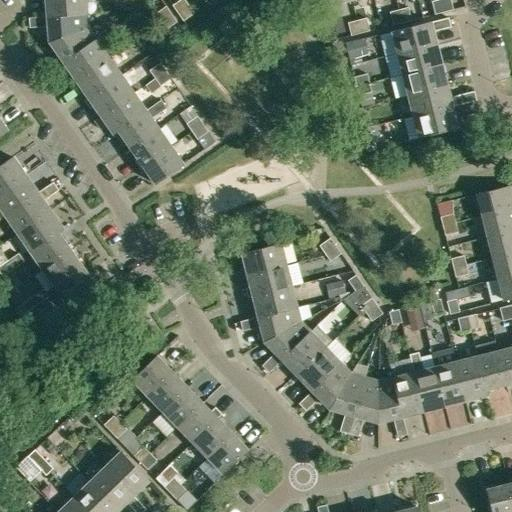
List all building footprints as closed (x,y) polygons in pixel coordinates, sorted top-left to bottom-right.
[(86,13),(84,0),(46,0),(48,16),(86,13)] [(178,0),(172,4),(178,12),(188,4),(185,0),(178,0)] [(435,14),(444,11),(441,0),(434,0),(432,1),(435,14)] [(450,0),(441,0),(444,11),(453,9),(450,0)] [(188,4),(178,12),(183,20),(194,12),(188,4)] [(155,13),(160,21),(171,13),(166,5),(155,13)] [(408,6),(397,9),(400,23),(411,20),(408,6)] [(400,23),(397,9),(389,11),(393,24),(400,23)] [(87,27),(86,13),(48,16),(50,41),(87,27)] [(176,21),(171,13),(160,21),(165,29),(176,21)] [(42,17),(29,18),(29,27),(42,26),(42,17)] [(333,19),(336,32),(344,31),(341,17),(333,19)] [(355,20),(359,33),(370,30),(366,17),(355,20)] [(393,31),(398,54),(435,44),(432,31),(451,27),(448,17),(430,22),(430,21),(393,31)] [(351,35),(359,33),(355,20),(347,22),(351,35)] [(64,61),(95,39),(87,27),(50,41),(64,61)] [(346,43),(350,59),(370,54),(366,38),(346,43)] [(95,39),(64,61),(77,79),(108,58),(95,39)] [(404,74),(440,64),(435,44),(398,54),(404,74)] [(54,57),(43,64),(48,72),(59,65),(54,57)] [(89,97),(120,75),(108,58),(77,79),(89,97)] [(149,69),(155,78),(166,70),(160,62),(149,69)] [(446,85),(440,64),(404,74),(409,94),(446,85)] [(171,77),(166,70),(155,78),(160,85),(171,77)] [(354,76),(356,86),(370,82),(368,72),(354,76)] [(120,75),(89,97),(84,100),(89,108),(95,105),(101,115),(132,93),(120,75)] [(356,86),(358,94),(372,91),(370,82),(356,86)] [(409,94),(414,116),(451,106),(476,100),(474,91),(449,97),(446,85),(409,94)] [(114,132),(144,110),(132,93),(101,115),(114,132)] [(160,98),(150,106),(156,114),(166,107),(160,98)] [(179,113),(192,131),(203,123),(191,105),(179,113)] [(457,128),(451,106),(414,116),(420,137),(457,128)] [(157,128),(144,110),(114,132),(114,133),(118,131),(130,148),(157,128)] [(208,131),(203,123),(192,131),(197,139),(208,131)] [(142,165),(169,146),(157,128),(130,148),(142,165)] [(373,135),(363,137),(366,150),(376,148),(373,135)] [(155,184),(183,165),(169,146),(142,165),(155,184)] [(0,164),(0,192),(25,175),(12,156),(0,164)] [(37,193),(25,175),(0,192),(0,206),(6,215),(37,193)] [(37,193),(6,215),(18,232),(50,211),(43,201),(58,190),(53,182),(37,193)] [(511,207),(511,184),(478,193),(483,215),(511,207)] [(511,207),(483,215),(488,236),(511,230),(511,207)] [(62,229),(50,211),(18,232),(31,251),(62,229)] [(440,216),(443,225),(455,222),(453,212),(440,216)] [(443,225),(445,234),(458,231),(455,222),(443,225)] [(62,229),(31,251),(43,268),(70,249),(59,232),(63,229),(62,229)] [(511,230),(488,236),(494,257),(511,252),(511,230)] [(319,245),(325,253),(335,246),(329,237),(319,245)] [(280,243),(243,252),(248,274),(285,265),(280,243)] [(330,260),(340,253),(335,246),(325,253),(330,260)] [(83,267),(70,249),(43,268),(55,286),(83,267)] [(511,252),(494,257),(499,279),(511,275),(511,252)] [(18,253),(7,261),(13,269),(24,261),(18,253)] [(464,254),(451,257),(454,267),(466,264),(464,254)] [(0,272),(2,276),(13,269),(7,261),(0,265),(0,272)] [(454,267),(456,276),(469,273),(466,264),(454,267)] [(290,286),(285,265),(248,274),(251,286),(245,288),(247,297),(253,296),(253,295),(290,286)] [(68,304),(95,285),(83,267),(55,286),(68,304)] [(347,279),(355,291),(363,285),(355,274),(347,279)] [(511,275),(499,279),(504,300),(511,298),(511,275)] [(342,279),(330,281),(333,295),(338,294),(345,293),(345,291),(342,279)] [(18,285),(6,294),(14,305),(26,296),(18,285)] [(364,309),(367,312),(377,305),(363,285),(355,291),(344,301),(358,315),(364,309)] [(296,307),(290,286),(253,295),(253,296),(259,316),(296,307)] [(43,289),(32,296),(38,304),(48,297),(43,289)] [(27,312),(38,304),(32,296),(21,304),(27,312)] [(440,298),(430,301),(434,315),(443,312),(440,298)] [(456,298),(450,299),(446,300),(450,313),(459,311),(456,298)] [(425,326),(419,304),(405,308),(411,330),(425,326)] [(382,312),(377,305),(367,312),(372,320),(382,312)] [(509,306),(499,309),(502,320),(511,317),(509,306)] [(296,307),(259,316),(265,341),(299,321),(296,307)] [(398,308),(388,311),(392,324),(401,321),(398,308)] [(476,315),(467,317),(469,328),(479,326),(476,315)] [(469,328),(467,317),(457,319),(460,330),(469,328)] [(240,321),(242,330),(255,327),(253,318),(240,321)] [(35,320),(26,326),(32,335),(41,329),(35,320)] [(310,332),(299,321),(265,341),(282,359),(310,332)] [(318,324),(310,332),(282,359),(297,374),(325,348),(333,340),(318,324)] [(325,348),(297,374),(312,390),(340,363),(325,348)] [(511,382),(511,348),(498,352),(506,384),(511,382)] [(414,373),(423,410),(444,405),(435,367),(423,370),(418,352),(409,354),(414,373)] [(498,352),(477,357),(485,389),(486,389),(506,384),(498,352)] [(156,355),(132,378),(148,395),(172,371),(156,355)] [(268,372),(278,363),(271,356),(262,365),(268,372)] [(456,362),(465,399),(487,394),(486,389),(485,389),(477,357),(456,362)] [(456,362),(435,367),(444,405),(465,399),(456,362)] [(350,374),(340,363),(312,390),(330,408),(350,374)] [(187,387),(172,371),(148,395),(164,410),(187,387)] [(414,373),(393,378),(402,415),(423,410),(414,373)] [(364,378),(350,374),(330,408),(354,415),(364,378)] [(378,382),(364,378),(354,415),(378,421),(378,382)] [(402,415),(393,378),(378,382),(378,421),(393,418),(397,436),(407,434),(402,415)] [(202,402),(187,387),(164,410),(179,426),(202,402)] [(299,403),(305,410),(315,401),(308,394),(299,403)] [(210,411),(202,402),(179,426),(194,441),(217,418),(222,413),(215,407),(210,411)] [(77,407),(69,416),(76,422),(84,414),(77,407)] [(104,423),(111,430),(120,421),(113,414),(104,423)] [(194,441),(209,457),(232,433),(217,418),(194,441)] [(341,427),(349,430),(352,420),(343,418),(341,427)] [(361,423),(352,420),(349,430),(359,432),(361,423)] [(111,430),(117,437),(127,428),(120,421),(111,430)] [(248,450),(232,433),(209,457),(224,473),(248,450)] [(134,455),(141,462),(150,452),(144,445),(134,455)] [(28,456),(37,465),(44,459),(34,449),(28,456)] [(122,452),(106,467),(132,494),(148,479),(122,452)] [(157,459),(150,452),(141,462),(147,469),(157,459)] [(53,468),(44,459),(37,465),(46,475),(53,468)] [(125,501),(130,506),(136,499),(132,494),(106,467),(90,482),(117,510),(125,501)] [(170,493),(180,484),(173,477),(164,486),(170,493)] [(88,511),(114,511),(117,510),(90,482),(74,497),(88,511)] [(511,511),(511,501),(508,483),(486,489),(491,511),(511,511)] [(187,491),(180,484),(170,493),(177,500),(187,491)] [(15,498),(8,491),(0,498),(0,501),(5,507),(15,498)] [(59,511),(88,511),(74,497),(59,511)] [(141,511),(146,508),(136,499),(130,506),(135,511),(141,511)]
